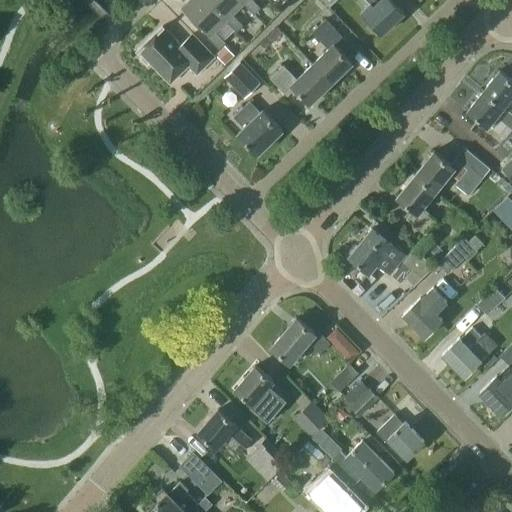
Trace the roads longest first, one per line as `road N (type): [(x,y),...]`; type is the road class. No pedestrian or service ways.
road 1 (residential): [(294,254),(106,59),(117,29),(148,0)]
road 2 (residential): [(77,511),(294,254)]
road 3 (residential): [(294,254),(502,10)]
road 4 (residential): [(511,476),(294,254)]
road 5 (unknown): [(440,0),(252,210)]
